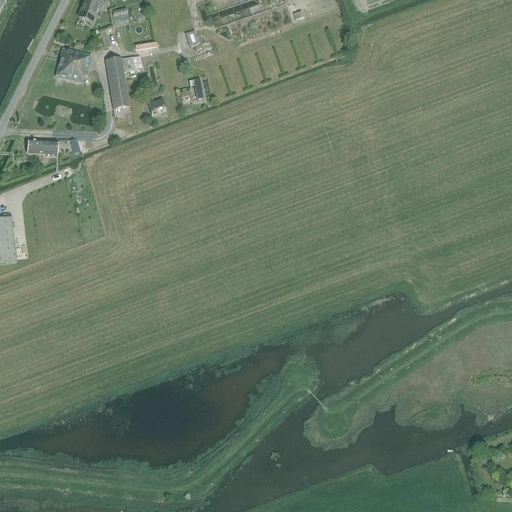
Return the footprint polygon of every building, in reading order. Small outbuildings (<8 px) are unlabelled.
[(91,0),(91,1),(91,2),(85,0),(79,18),(93,24),(98,11),(100,12),(103,0),(91,0)] [(293,16),(295,22),(304,19),(301,13),(293,16)] [(185,36),(190,49),(199,46),(199,44),(201,44),(198,37),(196,38),(195,33),(185,36)] [(87,78),(92,57),(76,54),(62,51),(55,78),(83,85),(85,77),(87,78)] [(140,58),(122,61),(124,75),(142,72),(140,58)] [(124,75),(122,61),(122,59),(105,62),(113,111),(129,108),(124,75)] [(203,100),(200,81),(193,82),(197,101),(203,100)] [(162,100),(147,105),(152,118),(163,114),(165,118),(168,117),(166,113),(162,100)] [(28,155),(57,157),(58,143),(28,141),(28,155)] [(59,141),(59,144),(70,145),(74,156),(81,154),(78,143),(77,142),(59,141)] [(11,219),(0,220),(0,266),(17,264),(11,219)]
